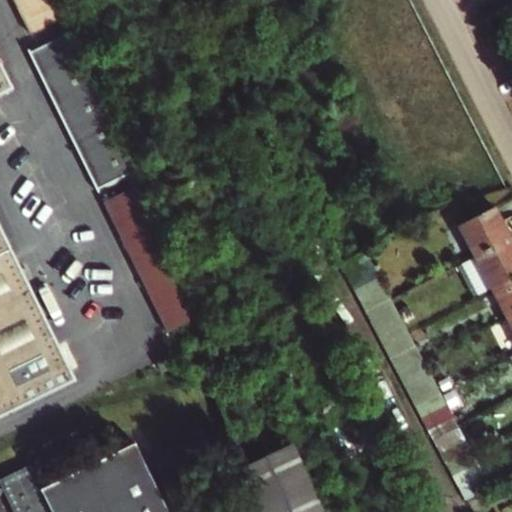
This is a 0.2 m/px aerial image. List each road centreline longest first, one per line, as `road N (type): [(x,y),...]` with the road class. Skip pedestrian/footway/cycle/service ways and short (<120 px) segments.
road 1 (unknown): [(0,418),(82,375),(112,346),(133,293),(6,0)]
road 2 (residential): [(511,139),(440,0)]
